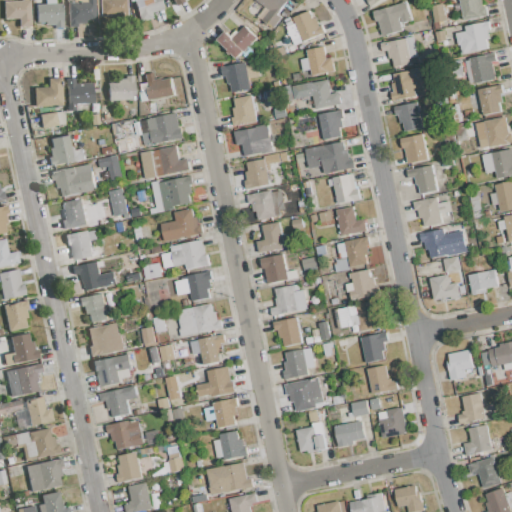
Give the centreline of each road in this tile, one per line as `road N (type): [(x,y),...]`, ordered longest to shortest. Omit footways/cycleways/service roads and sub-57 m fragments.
road 1 (residential): [(187,35),(287,511)]
road 2 (residential): [(0,64),(98,511)]
road 3 (residential): [(336,0),(347,15),(417,331)]
road 4 (residential): [(221,0),(187,35),(125,51),(0,59)]
road 5 (residential): [(437,454),(281,485)]
road 6 (residential): [(417,331),(437,454)]
